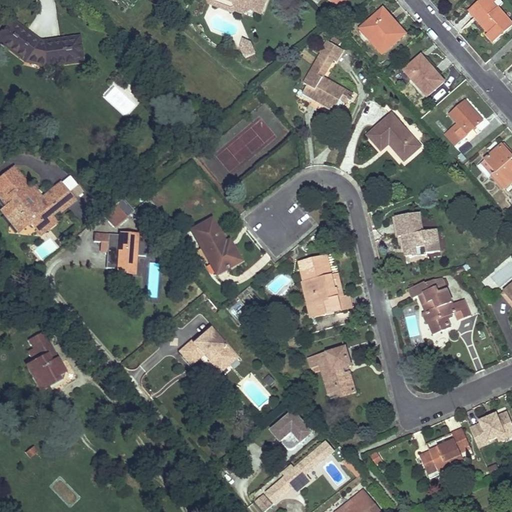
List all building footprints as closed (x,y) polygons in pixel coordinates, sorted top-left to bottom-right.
[(228,10),(235,10),(231,2),(227,0),(215,0),(214,1),(213,0),(208,0),(209,3),(228,10)] [(261,14),(266,0),(213,0),(214,1),(215,0),(227,0),(231,2),(235,10),(243,13),(250,10),(261,14)] [(511,24),(511,23),(498,7),(496,9),(488,0),(482,0),(472,9),(478,15),(479,14),(482,18),(479,20),(490,33),(487,35),(493,42),(511,24)] [(499,0),(488,0),(496,9),(498,7),(502,3),(499,0)] [(383,9),(364,26),(375,38),(371,42),(383,55),(402,38),(390,25),(394,22),(383,9)] [(470,11),(479,20),(482,18),(479,14),(478,15),(472,9),(470,11)] [(39,42),(11,21),(0,35),(0,41),(26,61),(28,57),(45,62),(46,66),(81,60),(78,38),(43,43),(39,42)] [(406,34),(394,22),(390,25),(402,38),(406,34)] [(375,38),(364,26),(360,29),(371,42),(375,38)] [(332,37),(331,40),(339,45),(341,42),(332,37)] [(245,60),(256,54),(249,39),(238,44),(245,60)] [(308,86),(303,93),(313,99),(315,96),(322,100),(320,103),(334,111),(341,99),(348,103),(353,95),(346,91),(323,78),(333,60),(336,62),(343,50),(327,41),(320,53),(321,54),(304,84),(308,86)] [(421,56),(404,71),(427,97),(444,82),(421,56)] [(45,62),(28,57),(26,61),(46,66),(45,62)] [(136,75),(131,80),(142,90),(147,85),(136,75)] [(465,101),(449,115),(461,128),(459,130),(455,126),(446,134),(457,146),(468,136),(483,122),(465,101)] [(391,116),(368,136),(381,151),(389,144),(404,161),(420,147),(391,116)] [(511,160),(511,155),(503,145),(484,161),(495,173),(492,176),(504,190),(511,182),(511,161),(511,160)] [(484,161),(478,166),(489,179),(492,176),(495,173),(484,161)] [(13,167),(0,176),(0,192),(4,198),(6,196),(10,201),(4,206),(23,230),(30,224),(39,235),(56,221),(51,215),(57,210),(59,213),(67,207),(53,189),(41,199),(35,203),(28,209),(22,202),(29,196),(26,191),(30,188),(29,188),(13,167)] [(61,183),(53,189),(67,207),(75,200),(61,183)] [(74,183),(68,190),(79,198),(84,191),(74,183)] [(29,196),(35,203),(41,199),(31,186),(29,188),(30,188),(26,191),(29,196)] [(4,206),(0,209),(19,233),(23,230),(4,206)] [(420,213),(396,217),(399,237),(403,237),(406,258),(413,257),(413,258),(428,256),(427,254),(440,252),(437,230),(423,232),(420,213)] [(212,219),(191,231),(216,276),(240,262),(233,249),(229,251),(225,244),(212,219)] [(145,259),(146,239),(93,235),(92,243),(103,244),(102,254),(106,254),(104,270),(118,271),(119,265),(134,266),(135,258),(145,259)] [(229,251),(233,249),(229,241),(225,244),(229,251)] [(307,282),(315,317),(341,310),(336,290),(339,289),(337,279),(332,280),(331,276),(326,255),(302,261),(304,271),(301,272),(304,283),(307,282)] [(337,274),(331,276),(332,280),(337,279),(339,289),(336,290),(341,310),(352,308),(349,296),(343,297),(337,274)] [(441,279),(433,282),(438,294),(446,291),(441,279)] [(304,283),(302,284),(311,318),(315,317),(307,282),(304,283)] [(424,284),(409,290),(413,299),(419,296),(424,306),(425,305),(428,312),(423,314),(428,325),(429,324),(436,322),(440,333),(450,328),(446,317),(456,313),(459,321),(470,316),(463,301),(453,305),(446,290),(446,291),(438,294),(433,282),(425,285),(424,284)] [(18,310),(12,314),(20,324),(26,320),(18,310)] [(436,322),(429,324),(434,336),(440,333),(436,322)] [(237,358),(210,328),(193,343),(191,341),(179,352),(191,366),(206,353),(210,359),(208,361),(215,369),(218,366),(228,367),(237,358)] [(47,342),(34,350),(39,359),(34,362),(26,367),(39,391),(60,379),(58,376),(64,373),(47,342)] [(345,348),(317,356),(320,364),(329,394),(337,391),(348,388),(344,374),(342,369),(351,366),(345,348)] [(39,359),(34,350),(29,352),(34,362),(39,359)] [(317,356),(308,359),(310,367),(320,364),(317,356)] [(220,374),(228,367),(218,366),(215,369),(220,374)] [(348,388),(337,391),(339,397),(355,392),(349,373),(344,374),(348,388)] [(294,412),(275,428),(284,439),(280,442),(286,449),(286,450),(287,450),(288,451),(289,451),(290,451),(291,451),(292,451),(293,451),(293,450),(294,450),(306,440),(303,436),(309,431),(294,412)] [(497,438),(511,431),(511,424),(507,413),(497,417),(496,415),(479,422),(480,424),(470,429),(479,449),(490,444),(488,441),(497,438)] [(284,439),(275,428),(271,432),(280,442),(284,439)] [(468,443),(462,430),(455,433),(461,447),(468,443)] [(312,434),(309,431),(303,436),(306,440),(312,434)] [(511,436),(511,431),(497,438),(499,442),(511,436)] [(455,433),(451,434),(454,441),(460,454),(470,449),(468,443),(461,447),(455,433)] [(454,441),(419,456),(426,473),(437,468),(438,472),(463,461),(460,454),(454,441)] [(327,451),(322,445),(294,469),(293,467),(283,474),(295,490),(305,483),(299,476),(327,451)] [(496,465),(487,469),(491,477),(499,473),(496,465)] [(364,491),(337,511),(380,511),(381,511),(364,491)]
